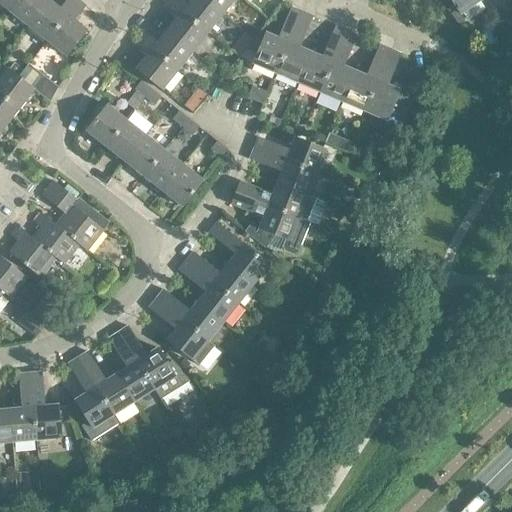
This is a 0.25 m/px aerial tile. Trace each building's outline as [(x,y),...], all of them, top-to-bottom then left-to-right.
[(0,0),(0,3),(9,11),(17,0),(0,0)] [(17,0),(9,11),(28,26),(48,0),(17,0)] [(77,0),(67,0),(60,9),(49,0),(48,0),(28,26),(47,40),(79,1),(77,0)] [(179,0),(167,0),(166,2),(207,34),(222,15),(202,0),(191,0),(187,6),(179,0)] [(202,0),(222,15),(233,0),(202,0)] [(479,0),(450,0),(460,14),(479,0)] [(86,6),(79,1),(47,40),(67,56),(87,30),(75,20),(86,6)] [(207,34),(166,2),(161,9),(175,20),(166,32),(192,53),(207,34)] [(277,39),(265,34),(262,40),(259,48),(252,65),(275,74),(301,12),(291,8),(277,39)] [(301,12),(275,74),(297,84),(310,53),(299,48),(312,17),(301,12)] [(297,84),(319,93),(346,31),(335,27),(322,58),(310,53),(297,84)] [(343,67),(357,36),(346,31),(319,93),(341,103),(354,72),(343,67)] [(177,71),(192,53),(166,32),(157,44),(142,32),(137,39),(177,71)] [(256,37),(245,50),(256,55),(259,48),(262,40),(256,37)] [(161,91),(177,71),(137,39),(131,46),(145,58),(135,70),(161,91)] [(238,57),(245,50),(236,42),(230,50),(238,57)] [(365,77),(354,72),(341,103),(363,112),(390,50),(379,45),(365,77)] [(401,55),(390,50),(363,112),(372,116),(386,122),(390,114),(405,120),(415,94),(400,87),(399,91),(396,90),(387,86),(401,55)] [(14,63),(9,69),(15,74),(17,76),(22,70),(14,63)] [(49,102),(58,88),(28,64),(22,70),(17,76),(34,89),(34,90),(49,102)] [(34,89),(17,76),(15,74),(9,69),(8,69),(0,79),(0,94),(19,109),(34,90),(34,89)] [(418,89),(426,92),(430,82),(422,79),(418,89)] [(151,90),(141,82),(135,90),(145,97),(151,90)] [(197,88),(193,94),(202,101),(206,95),(197,88)] [(161,97),(151,90),(145,97),(155,105),(161,97)] [(0,124),(4,128),(19,109),(0,94),(0,124)] [(127,121),(107,106),(87,131),(106,147),(127,121)] [(189,119),(179,111),(172,119),(182,127),(189,119)] [(92,116),(87,113),(84,120),(88,122),(92,116)] [(280,120),(270,116),(268,122),(278,125),(280,120)] [(189,119),(182,127),(192,135),(198,127),(189,119)] [(106,147),(125,162),(146,136),(127,121),(106,147)] [(295,123),(292,131),(303,134),(305,127),(295,123)] [(325,144),(333,147),(337,137),(329,134),(325,144)] [(144,177),(165,151),(146,136),(125,162),(144,177)] [(290,150),(258,138),(254,149),(316,174),(325,150),(294,138),(290,150)] [(227,150),(217,141),(210,149),(221,158),(227,150)] [(307,196),(316,174),(254,149),(249,160),(281,172),(276,184),(307,196)] [(183,166),(165,151),(144,177),(163,192),(183,166)] [(395,161),(385,157),(381,165),(392,169),(395,161)] [(182,207),(203,181),(183,166),(163,192),(182,207)] [(77,200),(54,181),(42,195),(65,214),(56,225),(81,244),(88,250),(110,223),(79,198),(77,200)] [(276,184),(272,195),(240,183),(236,194),(309,223),(310,222),(307,220),(315,199),(307,196),(276,184)] [(64,188),(76,198),(79,194),(67,184),(64,188)] [(236,194),(232,205),(263,217),(259,228),(251,222),(244,232),(277,259),(279,255),(284,252),(293,255),(297,253),(309,223),(236,194)] [(357,214),(368,219),(370,214),(359,210),(357,214)] [(42,227),(33,238),(57,257),(65,264),(81,244),(56,225),(41,212),(34,221),(42,227)] [(358,215),(354,225),(368,231),(372,221),(358,215)] [(235,254),(227,264),(253,285),(269,265),(216,223),(208,233),(235,254)] [(10,234),(18,241),(9,252),(41,278),(57,257),(33,238),(17,225),(10,234)] [(238,303),(253,285),(227,264),(220,274),(196,255),(193,252),(186,261),(238,303)] [(28,278),(0,256),(0,289),(4,292),(12,298),(28,278)] [(223,322),(238,303),(186,261),(178,270),(182,273),(205,292),(197,301),(223,322)] [(318,289),(328,297),(335,287),(325,279),(318,289)] [(163,289),(156,299),(209,340),(223,322),(197,301),(190,311),(163,289)] [(209,340),(156,299),(148,308),(175,329),(167,340),(199,365),(215,346),(208,341),(209,340)] [(88,303),(81,307),(85,313),(86,315),(87,314),(93,310),(88,303)] [(26,311),(17,323),(35,337),(45,326),(39,322),(26,311)] [(44,316),(39,322),(45,326),(51,332),(56,326),(44,316)] [(128,326),(118,332),(154,389),(156,388),(162,398),(191,380),(172,361),(167,364),(157,348),(146,355),(131,330),(128,326)] [(282,339),(292,347),(299,337),(290,330),(282,339)] [(154,389),(118,332),(108,338),(126,367),(116,374),(134,402),(154,389)] [(280,355),(287,345),(281,341),(275,350),(280,355)] [(87,352),(77,358),(118,424),(119,423),(114,414),(134,402),(116,374),(105,380),(87,352)] [(118,424),(77,358),(67,364),(86,393),(74,400),(88,421),(81,426),(90,441),(118,424)] [(42,372),(30,373),(36,441),(61,438),(58,405),(45,406),(42,378),(42,372)] [(21,408),(9,409),(12,443),(36,441),(30,373),(18,374),(21,408)] [(9,409),(0,409),(0,443),(12,443),(9,409)] [(183,432),(192,449),(212,438),(202,421),(183,432)] [(145,468),(149,475),(149,476),(158,471),(157,470),(153,463),(145,468)] [(130,472),(136,483),(148,476),(141,465),(130,472)] [(42,494),(43,506),(60,505),(60,504),(59,492),(42,494)]
